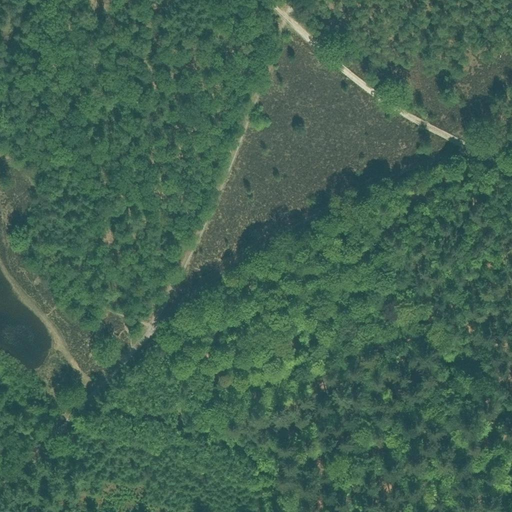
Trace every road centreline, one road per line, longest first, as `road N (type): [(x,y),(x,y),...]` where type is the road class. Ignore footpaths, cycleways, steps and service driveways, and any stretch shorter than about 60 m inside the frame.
road 1 (track): [(511,428),(424,462),(314,430),(252,397),(224,395),(193,376),(173,336),(145,330)]
road 2 (track): [(469,147),(331,205),(145,330)]
road 3 (track): [(145,330),(208,216),(286,15)]
road 4 (track): [(145,330),(72,290),(42,239),(32,177),(0,139)]
road 5 (track): [(286,15),(399,108),(469,147)]
road 6 (track): [(0,486),(145,330)]
